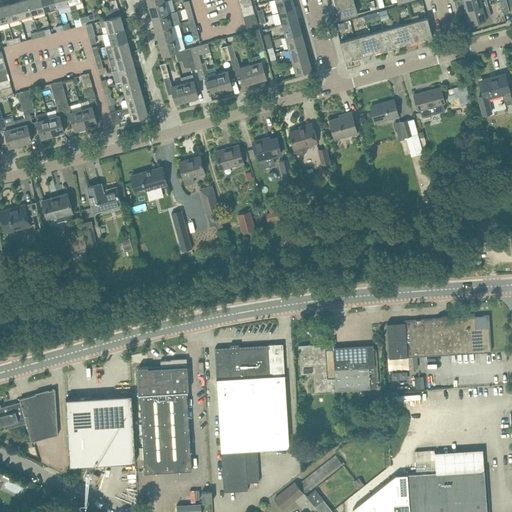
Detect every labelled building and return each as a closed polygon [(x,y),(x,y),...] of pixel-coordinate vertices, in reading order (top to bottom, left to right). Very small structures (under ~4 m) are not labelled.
[(32,14),(28,0),(21,0),(16,2),(20,18),(32,14)] [(45,11),(41,0),(28,0),(32,14),(45,11)] [(57,7),(55,0),(41,0),(45,11),(57,7)] [(81,0),(68,0),(69,4),(71,10),(77,9),(75,2),(82,0),(81,0)] [(295,7),(292,0),(275,0),(279,12),(295,7)] [(353,0),(331,0),(332,2),(334,6),(335,11),(337,11),(339,18),(358,13),(353,0)] [(482,6),(480,0),(463,0),(467,10),(482,6)] [(500,1),(504,14),(510,12),(506,0),(504,0),(502,1),(500,1)] [(167,13),(164,1),(149,5),(152,17),(167,13)] [(241,10),(253,7),(251,1),(240,5),(241,10)] [(20,18),(16,2),(3,5),(8,21),(20,18)] [(482,6),(467,10),(470,23),(491,17),(488,5),(482,7),(482,6)] [(243,16),(255,13),(253,7),(241,10),(243,16)] [(298,20),(295,7),(279,12),(282,24),(298,20)] [(171,25),(167,13),(152,17),(155,29),(171,25)] [(245,22),(256,19),(255,13),(243,16),(245,22)] [(120,15),(104,19),(99,21),(101,26),(106,25),(108,32),(124,28),(120,15)] [(76,26),(80,25),(80,23),(88,21),(86,16),(74,19),(76,26)] [(398,25),(403,44),(410,42),(411,44),(425,39),(425,38),(432,36),(427,17),(412,21),(398,25)] [(256,19),(245,22),(246,28),(258,25),(256,19)] [(301,32),(298,20),(282,24),(285,36),(301,32)] [(92,23),(86,25),(87,31),(89,37),(94,36),(95,35),(92,23)] [(350,29),(348,23),(338,26),(340,32),(350,29)] [(174,38),(171,25),(155,29),(159,42),(174,38)] [(396,46),(403,44),(398,25),(369,33),(374,52),(381,50),(382,52),(397,47),(396,46)] [(127,40),(124,28),(108,32),(111,44),(127,40)] [(260,50),(265,49),(259,28),(254,30),(260,50)] [(38,37),(37,32),(24,35),(26,40),(27,40),(26,38),(32,37),(32,39),(38,37)] [(305,44),(301,32),(285,36),(289,49),(305,44)] [(374,52),(369,33),(340,41),(345,60),(352,58),(353,60),(368,55),(367,54),(374,52)] [(14,44),(26,40),(24,35),(12,38),(14,44)] [(174,38),(159,42),(162,55),(176,51),(177,50),(174,38)] [(131,52),(127,40),(111,44),(115,57),(131,52)] [(208,42),(198,45),(191,47),(197,68),(199,78),(205,77),(208,88),(207,88),(208,90),(208,89),(210,93),(221,90),(216,73),(214,67),(208,69),(206,62),(202,63),(200,55),(210,52),(208,42)] [(231,59),(237,57),(233,44),(227,45),(231,59)] [(308,57),(305,44),(289,49),(292,61),(308,57)] [(231,59),(227,45),(222,47),(226,60),(231,59)] [(177,50),(176,51),(179,61),(188,58),(188,60),(191,70),(197,68),(191,47),(177,50)] [(101,60),(99,54),(98,48),(92,49),(96,62),(101,60)] [(134,65),(131,52),(115,57),(118,69),(132,65),(134,65)] [(260,55),(248,58),(250,64),(255,81),(266,77),(260,55)] [(308,57),(292,61),(296,73),(312,69),(308,57)] [(106,66),(103,67),(101,60),(96,62),(99,74),(107,72),(106,66)] [(164,77),(169,76),(165,62),(160,64),(164,77)] [(239,67),(240,71),(244,84),(255,81),(250,64),(240,67),(239,67)] [(134,65),(132,65),(118,69),(122,81),(137,77),(134,65)] [(235,73),(233,69),(216,73),(221,90),(232,87),(229,74),(235,73)] [(84,84),(85,88),(87,87),(90,99),(80,102),(86,128),(98,125),(93,110),(99,109),(89,73),(81,75),(84,84)] [(480,83),(480,85),(483,95),(478,96),(481,106),(483,114),(491,112),(487,98),(504,93),(504,91),(509,89),(505,73),(495,76),(495,78),(480,83)] [(0,82),(9,79),(8,74),(0,76),(0,82)] [(192,75),(181,78),(182,83),(187,100),(198,96),(192,75)] [(137,77),(122,81),(117,82),(119,88),(123,87),(125,94),(141,89),(137,77)] [(0,88),(11,85),(9,79),(0,82),(0,88)] [(69,106),(64,90),(62,80),(56,82),(66,117),(71,116),(75,131),(86,128),(80,102),(69,106)] [(56,82),(51,83),(53,93),(58,109),(47,112),(53,134),(64,131),(61,119),(66,117),(56,82)] [(187,100),(182,83),(171,86),(176,103),(187,100)] [(0,88),(0,89),(0,90),(0,97),(13,93),(11,85),(0,88)] [(111,97),(110,92),(108,85),(103,86),(106,99),(111,97)] [(430,94),(424,95),(423,92),(414,94),(418,109),(420,109),(422,117),(445,110),(443,103),(445,102),(440,87),(429,90),(430,94)] [(32,99),(29,89),(23,91),(29,113),(30,112),(35,111),(32,99)] [(144,102),(141,89),(125,94),(128,106),(144,102)] [(29,113),(23,91),(18,92),(25,118),(14,121),(20,143),(32,140),(30,136),(31,136),(31,134),(30,134),(28,128),(33,126),(32,122),(33,122),(30,112),(29,113)] [(115,110),(113,103),(111,97),(106,99),(110,111),(115,110)] [(370,106),(371,109),(375,122),(398,115),(394,99),(385,102),(385,104),(372,107),(371,106),(370,106)] [(113,124),(119,122),(118,119),(120,114),(130,111),(132,119),(148,114),(144,102),(128,106),(115,110),(110,111),(113,124)] [(35,115),(37,121),(33,122),(32,122),(33,126),(38,125),(42,138),(53,134),(47,112),(35,115)] [(344,114),(344,116),(329,120),(335,140),(353,135),(353,136),(358,134),(354,121),(351,112),(344,114)] [(397,127),(400,138),(412,135),(417,154),(423,152),(419,138),(418,133),(418,132),(414,119),(408,120),(408,119),(399,121),(401,126),(397,127)] [(14,121),(3,124),(5,129),(6,133),(7,137),(7,140),(8,144),(9,146),(20,143),(14,121)] [(303,125),(303,127),(289,131),(292,141),(295,151),(297,154),(300,154),(305,153),(307,151),(307,149),(306,145),(317,142),(312,123),(303,125)] [(258,160),(260,166),(272,162),(271,156),(273,156),(281,153),(279,147),(276,137),(264,141),(263,138),(253,141),(255,151),(258,160)] [(238,146),(224,150),(224,149),(215,152),(220,168),(243,162),(238,145),(238,146)] [(322,164),(331,162),(327,147),(318,149),(322,164)] [(204,172),(203,165),(200,156),(179,162),(185,184),(194,182),(192,176),(204,172)] [(284,180),(294,178),(289,158),(279,160),(284,180)] [(162,167),(131,175),(135,192),(166,183),(162,167)] [(101,184),(101,183),(87,187),(94,210),(120,203),(117,189),(101,193),(99,185),(101,184)] [(207,214),(208,214),(218,211),(212,186),(200,189),(207,214)] [(72,212),(70,203),(67,193),(42,200),(47,217),(54,215),(55,217),(72,212)] [(140,204),(142,213),(157,210),(155,201),(140,204)] [(4,232),(34,224),(35,229),(41,228),(40,222),(38,212),(29,215),(26,204),(25,204),(14,207),(15,209),(0,213),(0,212),(0,214),(0,215),(2,221),(4,232)] [(266,213),(270,227),(288,223),(286,215),(280,216),(277,206),(270,208),(270,212),(266,213)] [(181,210),(171,212),(174,220),(183,218),(181,210)] [(249,212),(237,215),(239,222),(251,218),(249,212)] [(94,227),(91,228),(89,220),(83,221),(88,246),(98,244),(94,227)] [(178,232),(177,232),(177,234),(182,251),(192,248),(187,229),(178,232)] [(73,235),(77,247),(77,249),(78,252),(86,250),(85,246),(87,246),(84,234),(77,236),(77,234),(73,235)] [(489,315),(404,320),(404,321),(387,323),(389,357),(474,352),(481,352),(491,351),(489,315)] [(325,343),(299,345),(299,355),(300,364),(314,364),(315,373),(316,392),(328,391),(336,391),(376,388),(375,376),(374,356),(373,346),(334,348),(333,339),(332,339),(332,340),(324,341),(325,343)] [(289,447),(285,374),(283,343),(268,344),(215,347),(224,491),(248,490),(247,482),(259,481),(257,449),(289,447)] [(160,360),(160,368),(148,368),(148,366),(138,367),(144,472),(192,469),(187,391),(188,391),(186,359),(160,360)] [(0,425),(25,418),(31,441),(58,434),(55,388),(20,398),(20,401),(0,406),(0,425)] [(69,398),(66,398),(70,465),(135,461),(131,394),(128,395),(91,397),(69,399),(69,398)] [(416,473),(436,472),(434,449),(415,451),(416,473)] [(300,482),(297,485),(303,492),(305,494),(314,486),(342,463),(335,455),(300,482)] [(487,511),(484,469),(407,474),(409,502),(393,503),(393,511),(487,511)] [(90,482),(95,485),(99,476),(94,473),(90,482)] [(358,489),(364,484),(359,478),(353,483),(358,489)] [(303,492),(297,485),(295,482),(282,492),(275,498),(283,508),(303,492)] [(330,511),(333,510),(316,489),(308,494),(316,505),(314,506),(318,511),(317,511),(330,511)] [(203,502),(213,501),(212,491),(202,491),(203,502)]
